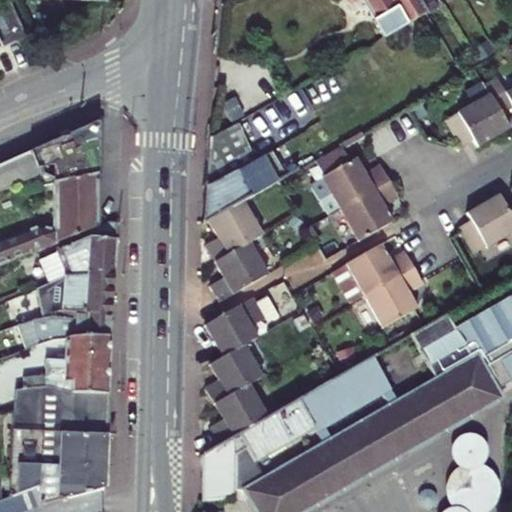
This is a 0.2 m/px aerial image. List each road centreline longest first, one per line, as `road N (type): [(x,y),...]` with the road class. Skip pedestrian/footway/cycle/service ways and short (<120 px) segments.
road 1 (primary): [(151,427),(164,55)]
road 2 (tertiary): [(0,117),(164,55)]
